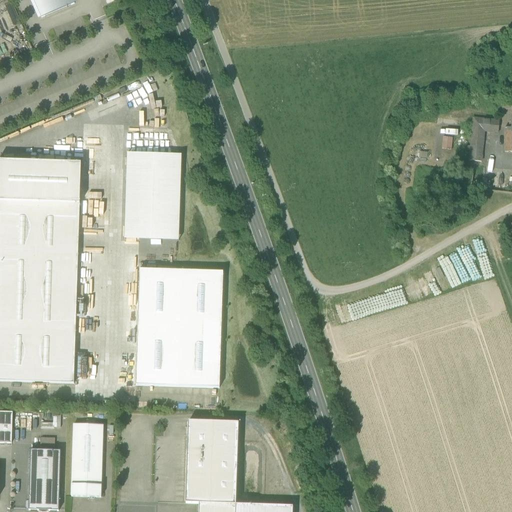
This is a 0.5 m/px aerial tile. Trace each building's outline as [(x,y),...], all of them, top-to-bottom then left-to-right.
[(75,5),(72,0),(33,0),(42,19),(75,5)] [(499,122),(474,119),(469,161),(481,162),(484,132),(498,134),(498,133),(499,122)] [(125,240),(179,242),(181,156),(127,155),(125,238),(125,240)] [(0,162),(0,382),(74,384),(81,165),(0,162)] [(136,386),(220,389),(223,273),(140,271),(136,386)] [(441,307),(426,313),(430,325),(445,319),(441,307)] [(370,333),(372,342),(407,333),(404,322),(391,326),(393,332),(382,335),(381,332),(387,330),(386,328),(370,333)] [(13,414),(0,413),(0,443),(12,444),(13,414)] [(186,504),(199,505),(236,505),(239,424),(188,422),(186,504)] [(74,425),(72,485),(102,486),(104,426),(74,425)] [(31,451),(30,491),(60,492),(61,452),(31,451)] [(101,498),(102,486),(72,485),(71,497),(90,498),(90,499),(90,500),(94,500),(95,500),(95,498),(101,498)] [(56,511),(59,511),(60,492),(30,491),(29,501),(26,501),(26,510),(29,510),(29,511),(39,511),(48,511),(49,511),(56,511)]
